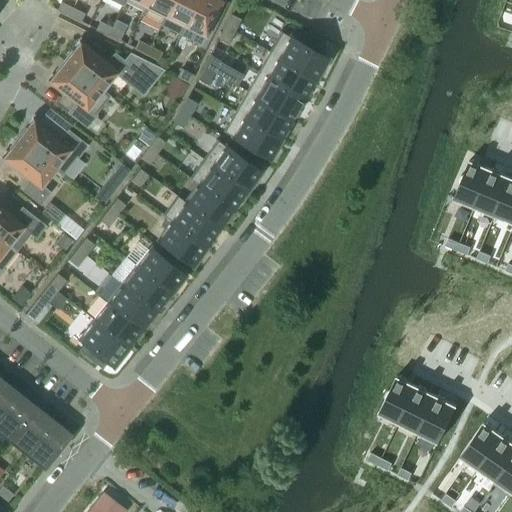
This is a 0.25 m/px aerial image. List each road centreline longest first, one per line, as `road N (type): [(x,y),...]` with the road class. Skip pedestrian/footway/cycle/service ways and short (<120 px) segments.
road 1 (residential): [(120,412),(280,209),(386,26)]
road 2 (residential): [(0,317),(120,412)]
